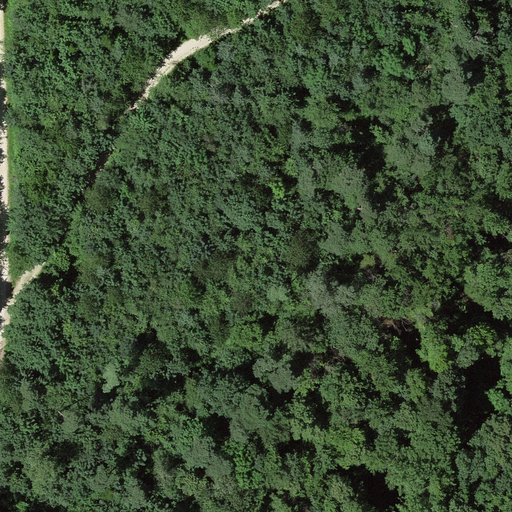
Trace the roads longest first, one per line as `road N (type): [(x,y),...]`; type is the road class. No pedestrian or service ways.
road 1 (track): [(6,305),(141,86),(162,64),(267,0)]
road 2 (track): [(0,133),(0,335)]
